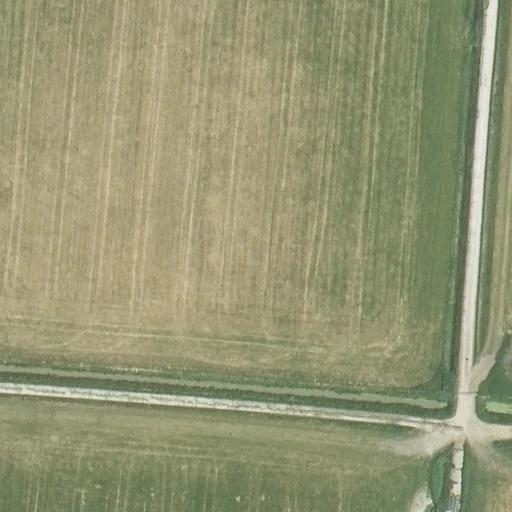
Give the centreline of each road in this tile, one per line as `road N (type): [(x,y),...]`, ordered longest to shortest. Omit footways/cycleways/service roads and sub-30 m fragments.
road 1 (track): [(0,389),(459,425)]
road 2 (track): [(491,0),(459,425)]
